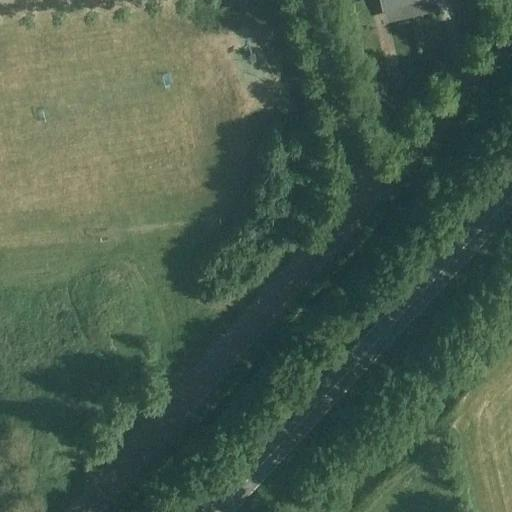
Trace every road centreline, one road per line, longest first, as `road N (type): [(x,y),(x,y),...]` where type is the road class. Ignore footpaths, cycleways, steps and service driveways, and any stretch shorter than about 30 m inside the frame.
road 1 (unclassified): [(90,511),(511,42)]
road 2 (secondary): [(216,511),(511,194)]
